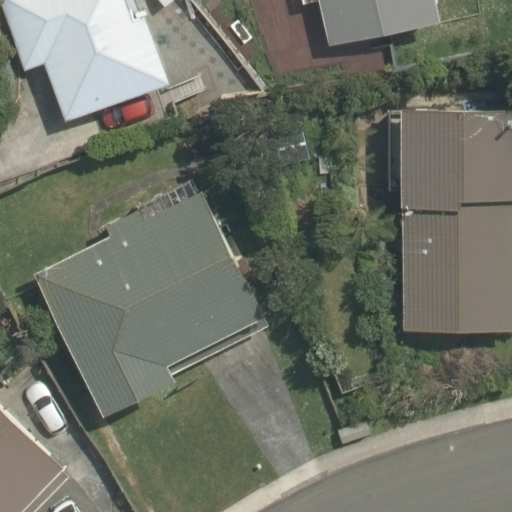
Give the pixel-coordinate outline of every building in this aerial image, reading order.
[(71,114),(176,76),(151,7),(136,13),(131,0),(2,0),(26,66),(51,57),(71,114)] [(174,0),(157,0),(164,8),(174,0)] [(326,0),(335,40),(447,15),(443,0),(326,0)] [(511,101),(408,103),(412,328),(511,325),(511,101)] [(41,267),(112,406),(185,369),(178,356),(274,307),(211,183),(152,214),(145,201),(113,217),(119,228),(41,267)] [(0,511),(20,511),(72,457),(0,387),(0,511)] [(345,442),(371,433),(366,417),(339,427),(345,442)]
